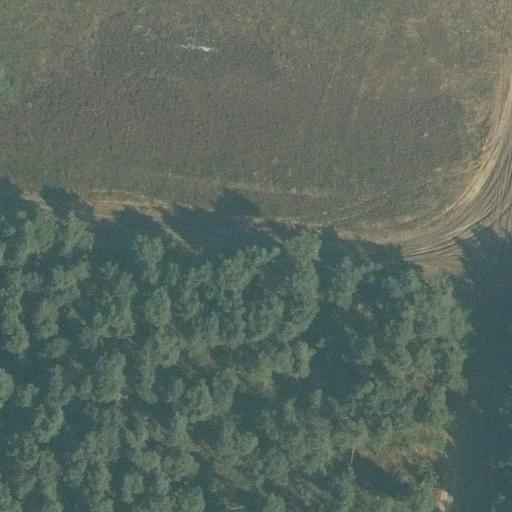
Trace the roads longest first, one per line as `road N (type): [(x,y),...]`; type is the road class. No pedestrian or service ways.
road 1 (track): [(0,210),(511,272)]
road 2 (track): [(476,511),(511,238)]
